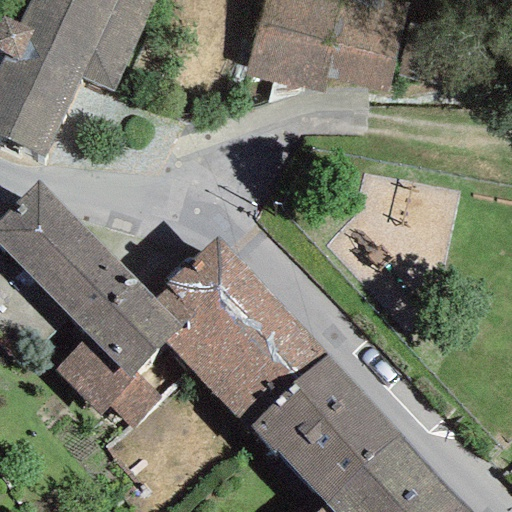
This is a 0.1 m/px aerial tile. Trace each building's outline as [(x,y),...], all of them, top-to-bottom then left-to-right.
[(113,92),(154,2),(149,0),(30,0),(19,23),(3,16),(0,21),(0,51),(4,54),(0,63),(0,138),(43,156),(80,77),(113,92)] [(264,0),(246,72),(320,91),(324,76),(343,0),(264,0)] [(395,0),(343,0),(324,76),(386,91),(406,3),(395,0)] [(413,5),(398,75),(433,82),(447,12),(413,5)] [(153,299),(37,183),(0,220),(0,247),(2,251),(0,253),(0,344),(21,365),(69,318),(85,338),(54,371),(99,416),(110,409),(132,430),(160,398),(134,373),(165,342),(182,327),(153,299)] [(166,288),(153,299),(182,327),(165,342),(251,427),(326,355),(215,238),(164,285),(166,288)] [(251,427),(325,505),(399,436),(326,355),(251,427)] [(332,511),(442,511),(459,497),(399,436),(325,505),(332,511)] [(473,511),(459,497),(442,511),(473,511)]
